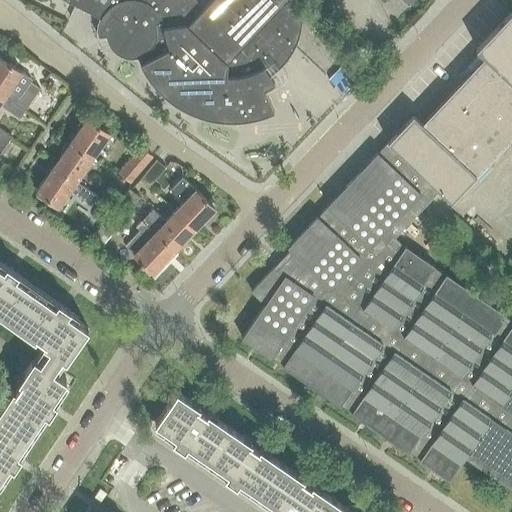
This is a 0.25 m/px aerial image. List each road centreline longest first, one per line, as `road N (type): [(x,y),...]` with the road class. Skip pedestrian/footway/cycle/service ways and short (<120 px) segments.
road 1 (residential): [(265,213),(0,12)]
road 2 (residential): [(436,511),(162,323)]
road 3 (residential): [(265,213),(474,0)]
road 4 (residential): [(36,511),(162,323)]
road 5 (residential): [(162,323),(0,210)]
road 6 (residential): [(162,323),(265,213)]
